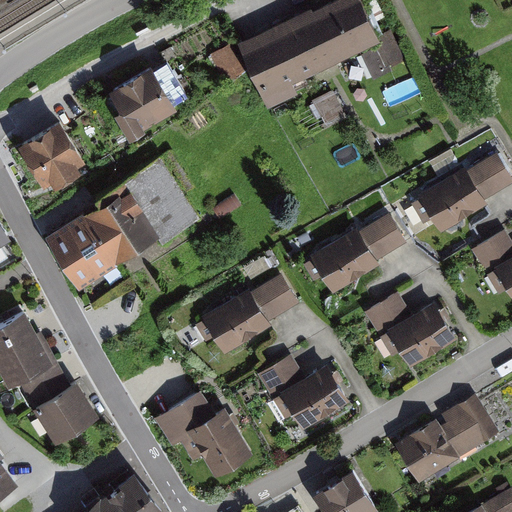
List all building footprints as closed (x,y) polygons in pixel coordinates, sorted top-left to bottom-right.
[(390,42),(372,3),(266,50),(285,94),(390,42)] [(171,75),(135,91),(155,130),(191,111),(171,75)] [(326,123),(345,112),(332,91),(314,102),(326,123)] [(101,165),(81,128),(42,148),(63,185),(101,165)] [(511,175),(504,163),(487,173),(500,190),(511,183),(511,175)] [(175,171),(144,199),(171,246),(204,218),(175,171)] [(476,178),(442,198),(458,222),(493,204),(476,178)] [(139,205),(71,240),(96,284),(164,246),(139,205)] [(0,247),(11,240),(0,222),(0,247)] [(395,224),(378,234),(391,251),(407,242),(395,224)] [(511,249),(502,232),(478,246),(493,271),(501,267),(511,286),(511,249)] [(367,238),(333,258),(349,283),(384,264),(367,238)] [(301,309),(283,285),(220,318),(234,346),(301,309)] [(395,294),(371,308),(385,333),(393,328),(412,360),(453,335),(433,303),(409,317),(395,294)] [(37,333),(26,313),(0,327),(0,368),(10,387),(19,382),(33,407),(68,388),(56,367),(61,364),(42,331),(37,333)] [(288,356),(264,371),(279,396),(271,401),(282,419),(298,409),(306,422),(346,398),(326,365),(302,380),(288,356)] [(77,382),(68,388),(33,407),(55,446),(100,419),(77,382)] [(213,415),(199,390),(160,415),(175,441),(194,431),(219,472),(249,450),(225,409),(213,415)] [(497,429),(478,398),(402,443),(421,475),(497,429)] [(0,500),(19,486),(0,460),(0,500)] [(353,463),(315,484),(331,511),(367,511),(377,507),(353,463)] [(87,511),(165,511),(135,475),(87,511)] [(511,511),(511,487),(468,511),(511,511)]
